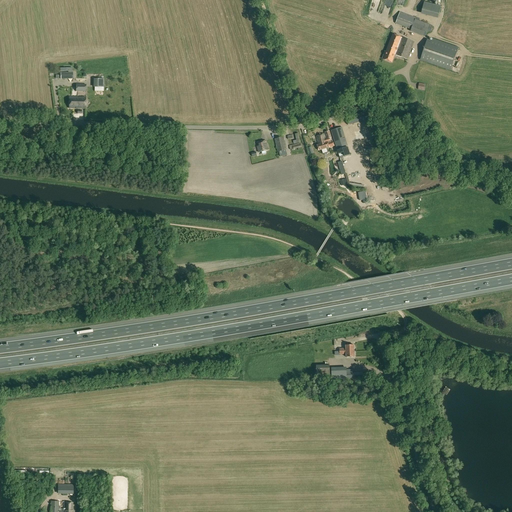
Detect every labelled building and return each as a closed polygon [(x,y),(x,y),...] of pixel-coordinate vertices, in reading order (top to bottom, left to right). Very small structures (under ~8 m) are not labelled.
[(441,6),(425,2),(422,11),(439,15),(441,6)] [(395,23),(410,29),(411,29),(410,32),(422,36),(422,35),(425,36),(427,31),(430,32),(433,26),(430,25),(423,22),(424,19),(420,18),(421,18),(416,16),(416,17),(400,11),(395,23)] [(414,42),(392,34),(386,51),(385,51),(382,58),(384,59),(383,59),(392,62),(395,55),(407,60),(414,42)] [(451,70),(458,47),(433,39),(432,41),(427,40),(421,60),(451,70)] [(85,109),(86,97),(69,97),(69,108),(85,109)] [(366,111),(346,117),(348,125),(360,121),(360,122),(368,119),(366,111)] [(347,145),(341,127),(331,131),(336,149),(347,145)] [(330,138),(331,138),(329,131),(325,132),(327,138),(326,139),(324,134),(316,136),(318,145),(317,145),(319,151),(334,146),(333,141),(331,142),(330,138)] [(278,151),(287,149),(284,137),(275,139),(278,151)] [(269,150),(267,144),(266,144),(266,140),(257,142),(258,146),(257,146),(258,152),(269,150)] [(317,378),(322,378),(330,377),(330,365),(316,365),(317,378)] [(353,369),(347,369),(347,367),(331,367),(332,379),(363,378),(363,372),(353,372),(353,369)] [(73,485),(58,485),(58,493),(73,494),(73,485)] [(74,511),(74,510),(73,510),(73,502),(64,502),(64,511),(62,511),(58,511),(59,501),(51,501),(50,511),(74,511)]
